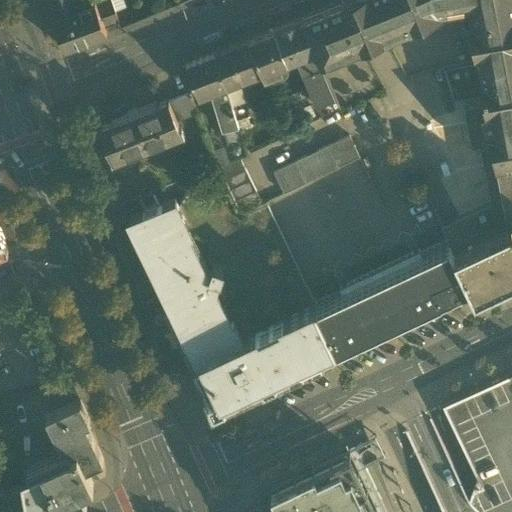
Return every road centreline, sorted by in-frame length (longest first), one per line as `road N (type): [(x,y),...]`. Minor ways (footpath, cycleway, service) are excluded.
road 1 (secondary): [(14,108),(168,492)]
road 2 (residential): [(511,327),(168,492)]
road 3 (residential): [(14,108),(272,0)]
